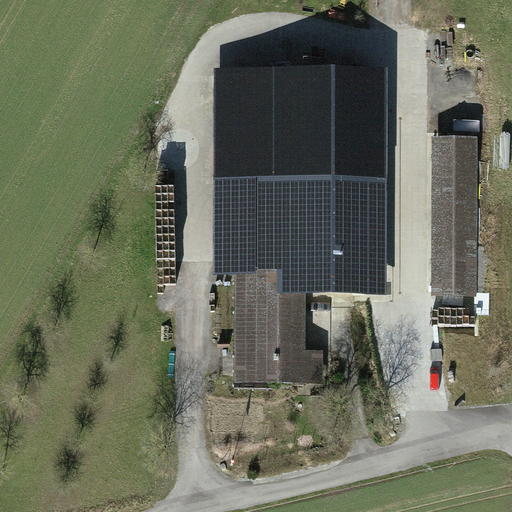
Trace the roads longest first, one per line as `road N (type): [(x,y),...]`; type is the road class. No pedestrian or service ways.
road 1 (track): [(402,0),(429,449)]
road 2 (track): [(511,431),(171,511)]
